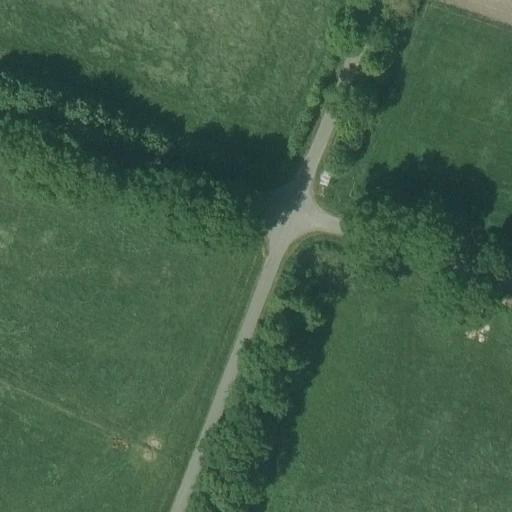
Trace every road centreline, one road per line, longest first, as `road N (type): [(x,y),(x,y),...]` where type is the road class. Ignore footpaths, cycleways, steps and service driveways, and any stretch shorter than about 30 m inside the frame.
road 1 (unclassified): [(290,214),(176,511)]
road 2 (unclassified): [(290,214),(0,122)]
road 3 (unclassified): [(290,214),(511,285)]
road 4 (unclassified): [(376,0),(290,214)]
